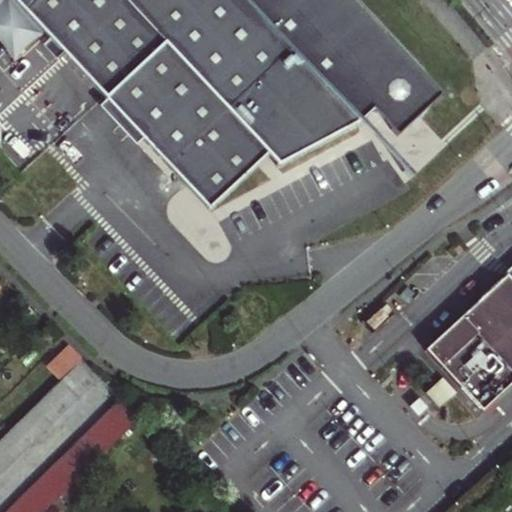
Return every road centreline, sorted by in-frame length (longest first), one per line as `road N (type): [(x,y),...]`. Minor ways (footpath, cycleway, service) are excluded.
road 1 (residential): [(0,236),(113,349),(146,368),(192,376),(257,358),(413,230)]
road 2 (residential): [(511,135),(413,230)]
